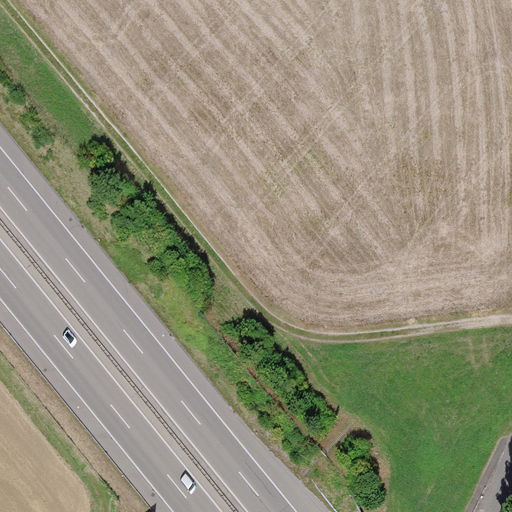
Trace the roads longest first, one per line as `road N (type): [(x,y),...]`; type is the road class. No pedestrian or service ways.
road 1 (track): [(511,320),(357,338),(310,336),(270,323),(1,0)]
road 2 (motorway): [(270,511),(0,181)]
road 3 (motorway): [(0,272),(195,511)]
